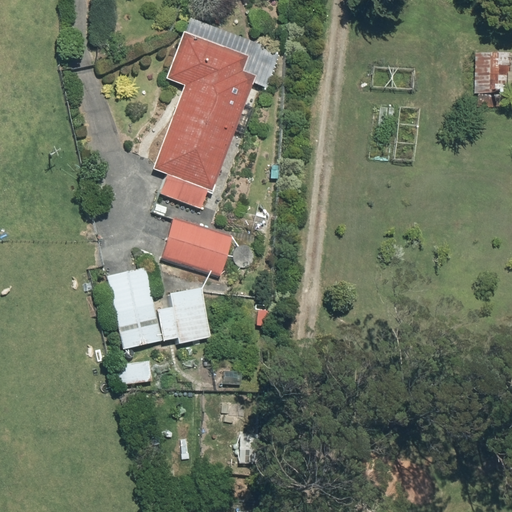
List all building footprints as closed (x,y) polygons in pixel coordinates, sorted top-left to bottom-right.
[(268,91),(283,55),(188,15),(161,77),(181,86),(146,168),(166,177),(157,198),(198,216),(255,85),(268,91)] [(237,236),(170,213),(154,261),(221,283),(237,236)] [(143,265),(106,271),(119,345),(156,339),(143,265)] [(201,292),(162,297),(168,338),(207,332),(201,292)] [(148,357),(114,360),(117,389),(150,385),(148,357)]
